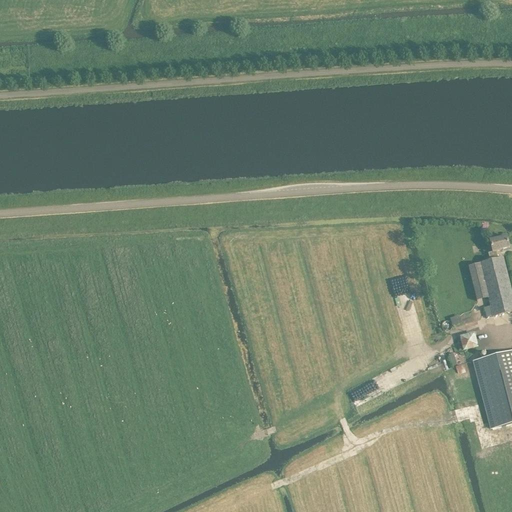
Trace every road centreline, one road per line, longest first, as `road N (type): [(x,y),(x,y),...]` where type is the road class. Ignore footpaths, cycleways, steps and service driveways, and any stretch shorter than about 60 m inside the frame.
road 1 (unclassified): [(511,62),(0,94)]
road 2 (tertiary): [(511,185),(352,183),(0,209)]
